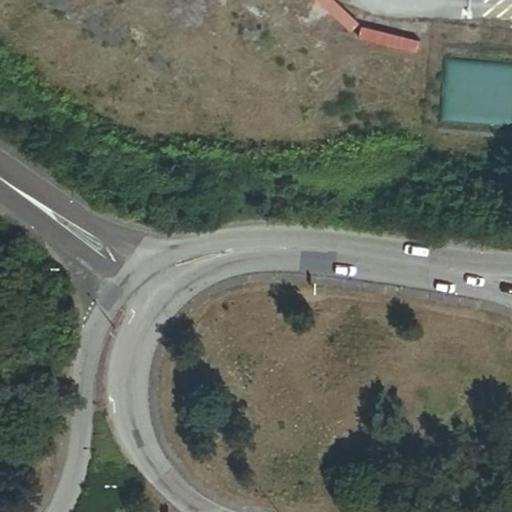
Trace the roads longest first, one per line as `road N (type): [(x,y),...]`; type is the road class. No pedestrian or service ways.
road 1 (tertiary): [(209,511),(168,486),(139,449),(124,404),(126,355),(154,302)]
road 2 (tertiary): [(123,280),(96,328),(75,469),(57,511)]
road 3 (tertiary): [(511,281),(276,246)]
road 4 (tertiary): [(276,246),(177,246),(123,280)]
road 5 (unclassified): [(123,280),(0,189)]
road 6 (tertiary): [(154,302),(204,267),(276,246)]
